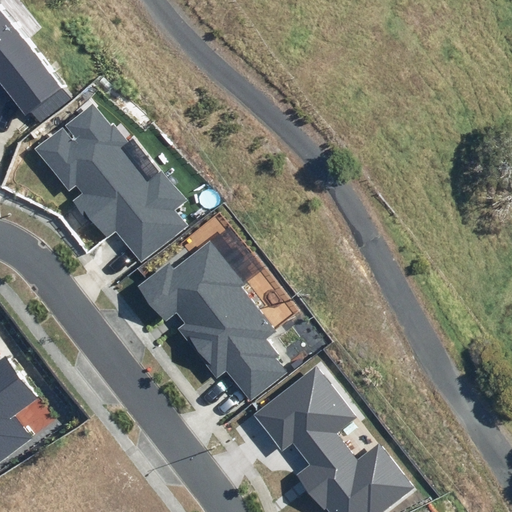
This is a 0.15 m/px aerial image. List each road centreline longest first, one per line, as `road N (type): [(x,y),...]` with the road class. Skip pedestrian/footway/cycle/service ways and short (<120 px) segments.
road 1 (unclassified): [(511,470),(345,188),(239,83),(136,0)]
road 2 (residential): [(0,239),(29,258),(224,511)]
